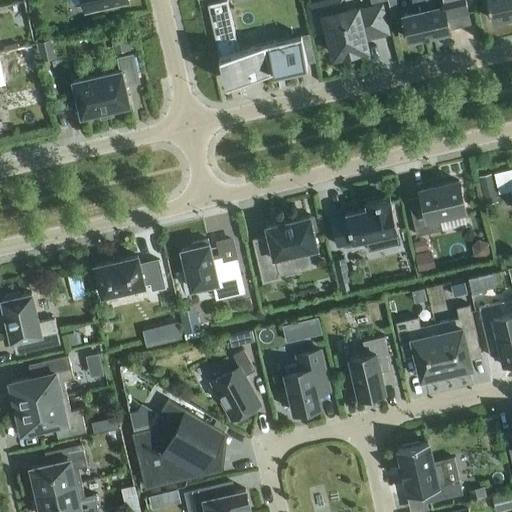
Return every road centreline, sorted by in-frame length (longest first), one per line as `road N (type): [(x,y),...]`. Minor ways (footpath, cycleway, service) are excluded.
road 1 (residential): [(511,53),(189,125)]
road 2 (residential): [(207,201),(511,130)]
road 3 (residential): [(0,249),(207,201)]
road 4 (residential): [(189,125),(0,170)]
road 5 (residential): [(363,421),(262,446),(277,511)]
road 6 (residential): [(511,386),(363,421)]
road 7 (residential): [(189,125),(159,0)]
